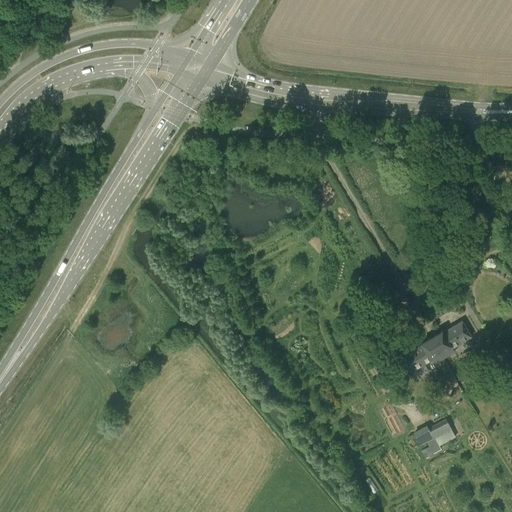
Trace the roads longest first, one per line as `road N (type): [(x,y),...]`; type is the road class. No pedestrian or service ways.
road 1 (secondary): [(511,112),(327,101),(207,73)]
road 2 (primary): [(36,325),(207,73)]
road 3 (unknown): [(428,327),(321,150),(318,99)]
road 4 (primary): [(147,124),(36,325)]
